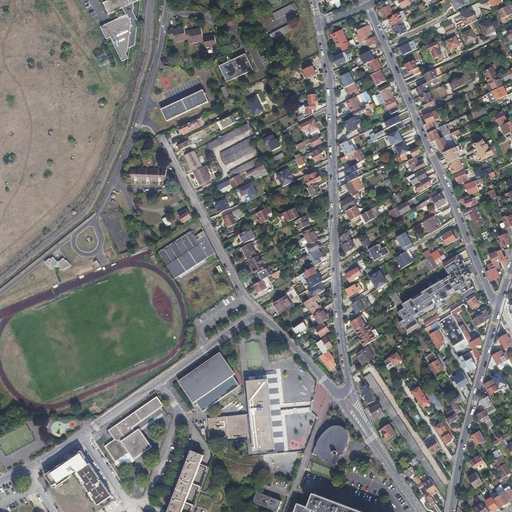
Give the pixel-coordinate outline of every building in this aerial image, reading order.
[(139,0),(109,0),(104,2),(109,15),(124,8),(126,14),(101,27),(106,40),(111,38),(122,62),(129,59),(126,53),(128,52),(129,49),(136,46),(139,21),(134,12),(134,3),(139,0)] [(388,0),(385,2),(387,6),(381,9),(385,16),(391,13),(392,16),(395,14),(394,12),(392,8),(388,0)] [(450,0),(451,2),(453,6),(455,10),(464,5),(461,0),(450,0)] [(511,9),(511,7),(510,5),(498,11),(502,19),(505,18),(507,21),(511,18),(511,15),(511,14),(511,12),(511,10),(511,9)] [(474,22),(478,20),(475,13),(470,11),(462,15),(467,26),(474,22)] [(389,24),(390,26),(391,26),(402,21),(405,19),(401,12),(395,14),(392,16),(382,21),(384,26),(389,24)] [(496,31),(491,20),(481,25),(486,35),(495,31),(496,31)] [(396,32),(398,36),(407,31),(402,21),(391,26),(393,29),(394,28),(396,32)] [(358,39),(359,43),(371,38),(369,34),(371,33),(367,26),(366,26),(365,22),(355,27),(358,32),(360,38),(358,39)] [(457,31),(453,22),(444,26),(448,35),(453,33),(457,31)] [(275,39),(292,31),(289,25),(272,33),(275,39)] [(184,26),(168,30),(170,38),(174,37),(175,43),(187,40),(185,31),(184,26)] [(201,27),(185,31),(187,40),(190,39),(191,43),(204,40),(203,36),(201,27)] [(339,45),(342,51),(351,47),(349,41),(347,41),(341,29),(332,34),(335,41),(337,46),(339,45)] [(476,38),(471,29),(463,33),(467,42),(476,38)] [(215,34),(203,36),(204,40),(206,48),(217,45),(215,34)] [(359,43),(356,45),(355,45),(357,49),(358,49),(368,44),(369,46),(378,42),(375,36),(371,38),(359,43)] [(460,46),(456,36),(447,40),(451,50),(460,46)] [(410,42),(399,47),(403,55),(421,46),(418,39),(411,42),(410,42)] [(436,41),(428,45),(431,51),(439,47),(436,41)] [(439,47),(431,51),(434,57),(442,53),(439,47)] [(369,51),(361,55),(365,64),(368,62),(374,59),(373,56),(372,56),(369,51)] [(345,52),(334,57),(338,65),(349,59),(345,52)] [(246,53),(219,66),(227,82),(253,70),(246,53)] [(374,59),(368,62),(371,67),(369,68),(371,71),(381,66),(377,58),(374,59)] [(315,65),(313,61),(302,67),(307,77),(316,73),(313,66),(315,65)] [(412,71),(414,75),(421,72),(419,67),(417,68),(414,61),(406,65),(409,72),(412,71)] [(429,82),(442,75),(438,67),(423,74),(425,79),(427,78),(429,82)] [(381,69),(370,75),(376,86),(386,80),(381,69)] [(498,79),(494,70),(485,74),(486,75),(487,78),(486,79),(488,84),(498,79)] [(427,83),(418,87),(420,91),(418,91),(420,96),(428,92),(426,87),(444,79),(442,75),(429,82),(427,83)] [(450,82),(453,90),(463,85),(465,84),(465,82),(461,76),(458,78),(450,82)] [(492,91),(503,86),(500,78),(498,79),(488,84),(487,84),(490,92),(492,91)] [(354,83),(337,92),(339,96),(342,94),(342,93),(349,89),(350,90),(348,91),(350,96),(359,92),(354,83)] [(391,98),(396,96),(394,92),(392,93),(390,89),(392,87),(390,84),(383,87),(385,90),(381,92),(376,95),(379,100),(384,98),(385,101),(391,98)] [(419,96),(423,104),(433,99),(434,96),(439,94),(439,96),(446,93),(443,86),(436,89),(435,88),(428,92),(420,96),(419,96)] [(497,100),(507,95),(503,86),(492,91),(497,100)] [(161,109),(166,122),(209,102),(203,89),(161,109)] [(315,104),(318,103),(317,99),(315,99),(315,94),(308,95),(308,96),(306,96),(307,99),(309,99),(309,104),(315,104)] [(352,99),(347,101),(352,111),(357,109),(365,105),(359,94),(352,99)] [(255,115),(264,111),(260,103),(261,102),(257,95),(247,100),(255,115)] [(386,103),(389,109),(396,105),(397,105),(394,99),(386,103)] [(357,109),(360,114),(366,110),(370,109),(371,108),(368,103),(365,105),(357,109)] [(315,108),(315,104),(309,104),(305,105),(299,109),(301,113),(305,109),(306,114),(311,114),(311,113),(313,113),(313,109),(315,108)] [(495,116),(500,126),(506,123),(505,121),(507,120),(503,112),(495,116)] [(426,124),(424,125),(428,134),(436,130),(438,129),(431,113),(423,116),(426,124)] [(358,114),(344,121),(346,126),(348,125),(349,128),(351,132),(357,130),(360,135),(363,133),(367,131),(362,122),(358,114)] [(186,124),(189,131),(203,125),(199,117),(195,120),(186,124)] [(393,125),(399,122),(396,117),(382,124),(385,129),(393,125)] [(310,138),(320,133),(313,119),(303,124),(306,129),(310,138)] [(498,127),(504,140),(511,136),(511,134),(511,131),(511,130),(511,125),(510,121),(506,123),(500,126),(498,127)] [(399,122),(393,125),(396,131),(402,128),(399,122)] [(189,131),(186,124),(179,128),(181,133),(182,132),(183,134),(189,131)] [(249,130),(246,124),(225,134),(207,144),(210,150),(249,130)] [(446,125),(440,128),(444,136),(449,134),(450,134),(446,125)] [(436,130),(428,134),(431,142),(440,138),(436,130)] [(208,135),(206,132),(195,137),(197,141),(208,135)] [(274,134),(263,139),(266,146),(269,144),(273,152),(283,147),(278,138),(276,138),(274,134)] [(318,136),(309,140),(313,147),(321,142),(318,136)] [(255,143),(252,137),(219,154),(226,166),(255,150),(253,144),(255,143)] [(436,141),(442,153),(443,152),(453,148),(452,145),(448,147),(443,138),(436,141)] [(202,139),(191,145),(190,146),(192,149),(195,148),(196,149),(206,145),(202,139)] [(384,146),(380,139),(376,141),(374,142),(377,150),(384,146)] [(474,143),(476,149),(478,150),(479,152),(477,153),(479,156),(477,157),(479,161),(494,155),(490,147),(489,147),(487,144),(486,145),(483,139),(474,143)] [(183,144),(181,140),(176,142),(181,151),(190,146),(191,145),(188,141),(183,144)] [(348,141),(340,144),(346,156),(356,151),(352,145),(350,146),(348,141)] [(403,152),(398,143),(388,149),(392,157),(403,152)] [(453,148),(443,152),(446,158),(458,153),(455,147),(453,148)] [(410,151),(409,152),(410,153),(411,152),(413,156),(418,154),(417,152),(420,151),(418,148),(411,152),(410,151)] [(311,154),(315,162),(324,158),(320,149),(311,154)] [(346,156),(342,158),(344,162),(347,161),(356,157),(356,158),(358,162),(365,159),(360,149),(356,151),(346,156)] [(202,167),(193,151),(184,155),(191,168),(192,168),(193,171),(202,167)] [(282,153),(272,158),(273,161),(284,156),(282,153)] [(446,158),(448,163),(460,158),(458,153),(446,158)] [(229,180),(241,174),(246,171),(262,162),(259,156),(229,172),(229,173),(226,175),(229,180)] [(301,157),(296,159),(295,160),(298,166),(304,162),(301,157)] [(416,157),(408,161),(413,171),(424,165),(422,161),(418,162),(416,157)] [(462,169),(458,159),(449,164),(453,173),(462,169)] [(305,165),(299,168),(301,173),(307,170),(305,165)] [(210,179),(203,166),(202,167),(193,171),(193,172),(200,185),(201,185),(203,188),(211,183),(209,180),(210,179)] [(161,181),(166,182),(167,169),(162,169),(162,171),(159,170),(159,169),(150,169),(150,170),(147,170),(147,168),(138,168),(138,170),(130,169),(130,180),(135,180),(135,179),(138,179),(137,181),(147,181),(147,179),(149,180),(149,181),(159,181),(159,180),(162,180),(161,181)] [(475,175),(477,180),(486,176),(492,173),(490,169),(490,168),(475,175)] [(276,175),(283,187),(294,181),(292,177),(290,173),(289,173),(287,169),(276,175)] [(422,169),(407,178),(409,182),(416,178),(419,182),(427,178),(422,169)] [(468,180),(465,171),(455,175),(457,180),(459,180),(460,183),(468,180)] [(492,173),(486,176),(491,185),(494,184),(491,178),(498,174),(496,171),(492,173)] [(309,176),(305,178),(310,186),(322,179),(322,178),(319,174),(318,174),(317,172),(309,176)] [(229,180),(220,184),(222,188),(233,182),(235,185),(244,180),(241,174),(229,180)] [(415,185),(420,193),(431,186),(427,178),(419,182),(415,185)] [(350,182),(342,186),(347,195),(360,189),(355,180),(350,182)] [(475,181),(465,185),(469,195),(479,191),(475,181)] [(243,197),(248,194),(251,200),(260,195),(253,182),(239,189),(243,197)] [(315,197),(322,193),(317,183),(308,187),(313,198),(315,197)] [(492,189),(488,191),(492,200),(494,199),(496,198),(492,189)] [(356,194),(342,201),(344,206),(342,207),(345,212),(347,211),(355,207),(352,201),(358,198),(356,194)] [(434,198),(433,197),(427,201),(420,205),(416,207),(418,210),(433,202),(432,200),(434,200),(438,208),(446,203),(441,194),(434,198)] [(479,195),(467,200),(466,201),(468,206),(473,204),(474,207),(477,205),(476,203),(481,201),(479,195)] [(394,197),(392,198),(397,206),(400,204),(396,196),(394,197)] [(230,208),(225,199),(215,204),(219,213),(230,208)] [(408,212),(403,204),(390,212),(394,220),(408,212)] [(347,211),(352,221),(362,215),(357,206),(355,207),(347,211)] [(477,206),(472,209),(474,212),(474,213),(478,222),(483,220),(477,206)] [(295,208),(279,216),(280,219),(285,217),(288,222),(299,217),(295,208)] [(178,214),(185,224),(193,219),(186,209),(178,214)] [(265,209),(257,213),(260,219),(258,220),(260,224),(266,221),(268,220),(266,215),(268,214),(265,209)] [(362,215),(367,223),(376,218),(371,210),(362,215)] [(423,222),(434,216),(436,215),(434,211),(421,218),(423,222)] [(224,217),(229,227),(236,224),(231,213),(224,217)] [(502,218),(506,228),(511,225),(511,217),(511,214),(502,218)] [(307,218),(306,215),(294,221),(299,230),(309,225),(306,219),(307,218)] [(429,233),(441,226),(434,216),(423,222),(425,226),(429,233)] [(160,221),(165,227),(171,223),(167,217),(160,221)] [(302,233),(309,246),(316,242),(318,241),(311,228),(302,233)] [(251,229),(239,235),(244,243),(255,238),(251,229)] [(352,230),(341,236),(341,240),(341,241),(343,240),(344,241),(341,243),(343,246),(352,240),(350,235),(354,233),(353,231),(352,230)] [(192,231),(159,252),(175,278),(215,253),(204,231),(197,235),(199,239),(198,240),(192,231)] [(456,239),(451,231),(442,236),(447,245),(456,239)] [(408,232),(397,237),(404,252),(415,248),(408,232)] [(499,240),(502,247),(511,242),(511,241),(509,233),(500,237),(501,239),(499,240)] [(352,240),(343,246),(347,253),(356,247),(352,240)] [(309,246),(307,247),(311,253),(318,248),(320,248),(316,242),(309,246)] [(357,245),(360,251),(366,247),(363,242),(357,245)] [(251,243),(242,247),(248,260),(249,260),(258,256),(251,243)] [(380,249),(378,245),(368,251),(369,253),(367,255),(369,258),(371,258),(374,262),(378,260),(379,261),(382,259),(381,257),(382,256),(383,257),(389,253),(385,247),(380,251),(379,249),(380,249)] [(311,253),(307,255),(311,261),(309,263),(312,268),(314,267),(322,262),(319,257),(323,255),(322,252),(321,252),(318,248),(311,253)] [(438,264),(447,258),(444,254),(440,257),(438,253),(440,252),(438,249),(431,253),(438,264)] [(396,258),(402,269),(413,262),(411,259),(409,256),(411,255),(409,250),(402,254),(396,258)] [(422,254),(427,260),(431,258),(433,257),(433,256),(431,253),(429,250),(422,254)] [(505,269),(507,260),(506,257),(504,258),(501,251),(497,252),(501,261),(505,269)] [(501,261),(497,252),(492,254),(498,268),(499,267),(498,265),(499,264),(498,262),(501,261)] [(486,272),(490,281),(500,277),(496,269),(498,268),(492,254),(490,255),(493,263),(490,264),(491,267),(488,268),(489,271),(486,272)] [(258,256),(249,260),(254,268),(253,269),(256,275),(261,272),(268,268),(265,263),(264,264),(259,255),(258,256)] [(50,258),(45,262),(47,265),(48,265),(51,268),(52,268),(56,265),(57,261),(54,257),(51,259),(50,258)] [(427,260),(426,261),(431,268),(437,264),(433,257),(431,258),(427,260)] [(60,265),(63,269),(64,270),(67,267),(68,267),(71,265),(67,260),(66,261),(64,258),(60,261),(60,265)] [(460,259),(445,267),(449,273),(450,273),(451,275),(422,292),(424,295),(414,301),(412,298),(403,304),(406,308),(400,311),(405,319),(402,322),(407,331),(419,323),(414,316),(435,303),(436,304),(456,293),(463,294),(471,290),(475,287),(460,259)] [(286,267),(275,273),(277,277),(288,271),(286,267)] [(305,272),(309,279),(318,274),(314,267),(312,268),(305,272)] [(256,275),(255,275),(257,278),(255,279),(257,283),(263,280),(266,278),(272,275),(268,268),(261,272),(256,275)] [(347,275),(352,283),(363,276),(359,268),(347,275)] [(375,291),(386,285),(379,273),(368,279),(375,291)] [(257,283),(253,285),(257,292),(270,284),(266,278),(263,280),(257,283)] [(270,284),(257,292),(258,293),(271,286),(270,284)] [(386,285),(375,291),(378,295),(388,288),(386,285)] [(358,291),(355,286),(347,291),(350,296),(358,291)] [(396,292),(393,294),(398,304),(402,302),(396,292)] [(318,296),(305,304),(310,312),(311,311),(314,316),(323,310),(321,306),(320,307),(317,303),(320,301),(318,296)] [(349,302),(351,305),(361,299),(359,296),(349,302)] [(292,306),(286,297),(274,304),(276,307),(278,306),(282,313),(292,306)] [(352,305),(354,308),(362,304),(365,309),(370,305),(365,297),(352,305)] [(474,297),(465,303),(469,310),(479,304),(474,297)] [(359,313),(365,309),(362,304),(354,308),(356,311),(357,310),(359,313)] [(323,310),(314,316),(320,325),(329,319),(323,310)] [(475,316),(471,318),(472,321),(475,326),(486,320),(490,317),(485,310),(482,312),(484,315),(477,319),(475,316)] [(447,315),(437,321),(442,328),(459,358),(472,349),(471,348),(469,343),(462,332),(459,327),(451,312),(447,315)] [(351,322),(356,330),(367,323),(362,315),(351,322)] [(226,318),(217,324),(221,329),(229,323),(226,318)] [(430,326),(432,328),(434,333),(429,336),(437,348),(444,343),(437,331),(442,328),(437,321),(435,322),(430,326)] [(475,326),(472,321),(471,322),(477,334),(479,333),(475,326)] [(329,331),(324,323),(316,329),(321,337),(329,331)] [(367,323),(356,330),(360,338),(371,332),(372,331),(367,323)] [(301,334),(308,330),(304,324),(295,331),(298,335),(301,333),(301,334)] [(463,324),(459,327),(462,332),(469,343),(470,343),(472,347),(471,348),(472,349),(473,350),(479,362),(481,355),(476,346),(482,342),(479,338),(477,338),(476,337),(473,339),(474,340),(473,341),(463,324)] [(360,338),(359,339),(363,346),(375,338),(371,332),(360,338)] [(507,335),(501,338),(505,348),(511,344),(507,335)] [(317,352),(320,357),(327,352),(327,351),(333,347),(326,338),(317,344),(321,350),(317,352)] [(374,357),(368,347),(357,354),(363,364),(374,357)] [(472,349),(459,358),(463,356),(473,350),(472,349)] [(320,357),(319,357),(329,370),(332,368),(333,359),(328,351),(327,352),(320,357)] [(511,363),(511,361),(507,353),(504,354),(502,351),(494,355),(498,365),(507,361),(511,368),(511,367),(511,363)] [(203,411),(240,386),(233,375),(235,374),(220,353),(179,381),(194,402),(196,401),(203,411)] [(396,353),(384,361),(387,365),(391,362),(394,366),(401,361),(396,353)] [(463,356),(459,358),(467,371),(476,366),(471,358),(466,361),(463,356)] [(443,362),(441,358),(430,365),(435,374),(444,369),(443,368),(446,366),(443,362)] [(492,377),(494,380),(498,388),(506,384),(499,370),(495,373),(496,375),(492,377)] [(469,383),(462,371),(452,377),(459,389),(469,383)] [(375,393),(380,401),(387,411),(392,419),(393,421),(403,436),(413,452),(432,482),(439,492),(445,488),(370,373),(364,377),(375,393)] [(275,449),(268,379),(247,381),(250,414),(253,437),(254,451),(275,449)] [(498,388),(494,380),(485,385),(490,394),(499,389),(498,388)] [(367,391),(364,386),(360,387),(367,404),(375,401),(370,390),(367,391)] [(413,391),(419,401),(425,397),(419,387),(413,391)] [(432,391),(427,394),(428,396),(434,405),(438,412),(444,408),(432,391)] [(454,398),(449,401),(455,410),(457,414),(462,410),(458,403),(463,400),(458,393),(453,397),(454,398)] [(511,402),(507,394),(503,396),(509,407),(511,404),(511,402)] [(134,460),(153,447),(140,428),(165,411),(162,407),(164,406),(157,396),(108,430),(115,439),(105,446),(116,462),(129,452),(134,460)] [(425,397),(419,401),(423,407),(429,403),(425,397)] [(488,397),(481,401),(484,408),(486,407),(492,404),(488,397)] [(377,416),(383,413),(377,404),(369,409),(374,417),(377,416)] [(486,407),(484,408),(489,415),(491,420),(493,419),(486,407)] [(457,414),(455,410),(450,414),(452,417),(447,420),(450,424),(460,418),(457,414)] [(486,423),(491,420),(489,415),(488,416),(485,411),(478,415),(481,420),(483,419),(486,423)] [(210,438),(248,434),(247,414),(208,418),(210,438)] [(440,435),(447,430),(441,422),(435,427),(440,435)] [(389,424),(381,429),(388,440),(396,435),(389,424)] [(313,453),(317,454),(323,460),(325,458),(328,461),(335,458),(341,453),(343,451),(344,449),(346,446),(347,441),(348,438),(348,435),(347,432),(345,430),(342,428),(339,427),(336,427),(333,428),(331,429),(327,432),(323,436),(321,440),(319,444),(318,446),(316,445),(313,453)] [(451,437),(447,430),(440,435),(444,441),(451,437)] [(478,433),(472,437),(477,446),(482,443),(484,446),(485,445),(478,433)] [(434,439),(425,445),(432,455),(436,452),(441,448),(434,439)] [(500,456),(496,449),(490,453),(493,458),(494,460),(500,456)] [(86,511),(108,498),(75,450),(45,470),(53,482),(48,486),(65,511),(86,511)] [(168,511),(170,511),(181,511),(204,455),(191,450),(168,511)] [(327,463),(335,468),(343,451),(341,453),(335,458),(328,461),(327,463)] [(129,452),(116,462),(121,469),(134,460),(129,452)] [(485,461),(480,454),(471,460),(475,467),(485,461)] [(265,472),(273,472),(273,456),(265,456),(265,472)] [(502,459),(500,456),(494,460),(495,461),(504,477),(508,475),(507,474),(510,472),(505,463),(502,464),(500,461),(502,459)] [(204,470),(208,471),(209,467),(202,465),(197,484),(200,485),(204,470)] [(411,467),(401,474),(404,479),(408,476),(409,477),(412,475),(411,473),(414,471),(411,467)] [(481,481),(476,473),(468,478),(475,489),(483,484),(481,481)] [(421,489),(424,487),(418,477),(414,479),(421,489)] [(441,494),(439,492),(432,482),(424,487),(433,499),(441,494)] [(497,492),(505,505),(511,501),(506,494),(501,486),(495,489),(497,492)] [(435,503),(433,499),(424,487),(421,489),(420,490),(427,499),(426,500),(430,506),(435,503)] [(282,501),(257,491),(253,502),(278,511),(282,501)] [(479,491),(476,493),(482,503),(485,501),(479,491)] [(496,504),(499,508),(505,505),(497,492),(491,496),(496,504)] [(311,511),(313,509),(321,511),(363,511),(314,493),(309,507),(298,503),(294,511),(311,511)] [(463,501),(459,495),(457,511),(461,510),(467,506),(463,501)] [(476,511),(489,511),(492,511),(490,508),(485,501),(482,503),(483,504),(475,509),(476,511)]
